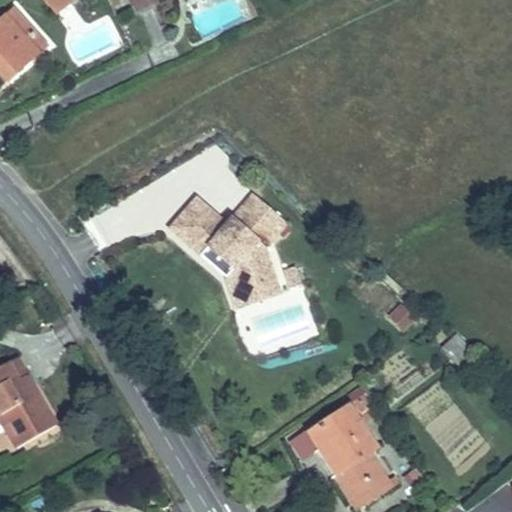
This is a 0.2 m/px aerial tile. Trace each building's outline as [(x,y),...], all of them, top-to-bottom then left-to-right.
[(44,0),(59,16),(74,1),(72,0),(44,0)] [(154,0),(127,0),(135,14),(156,3),(154,0)] [(0,67),(11,79),(45,48),(13,14),(0,25),(0,67)] [(0,67),(0,78),(6,84),(11,79),(0,67)] [(208,189),(179,220),(209,248),(217,239),(241,262),(248,286),(279,277),(268,240),(290,215),(257,186),(240,206),(248,213),(240,220),(233,213),(208,189)] [(240,206),(233,213),(240,220),(248,213),(240,206)] [(279,277),(248,286),(241,262),(217,239),(209,248),(233,271),(242,301),(283,288),(279,277)] [(404,335),(417,320),(398,304),(386,319),(404,335)] [(451,358),(469,347),(454,326),(436,339),(451,358)] [(12,401),(30,429),(64,410),(25,344),(8,354),(0,340),(0,402),(1,405),(12,401)] [(340,463),(363,495),(389,477),(367,445),(377,438),(347,396),(304,423),(315,440),(333,467),(340,463)] [(19,435),(30,429),(12,401),(1,405),(19,435)] [(321,475),(333,467),(315,440),(304,448),(321,475)] [(355,500),(363,495),(340,463),(333,467),(355,500)]
